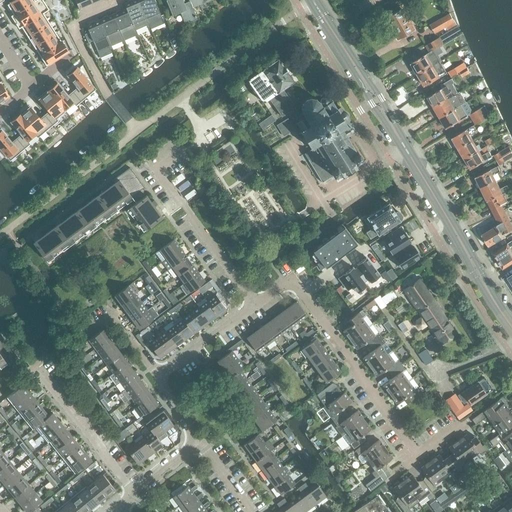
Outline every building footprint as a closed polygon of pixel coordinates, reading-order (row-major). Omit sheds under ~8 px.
[(35,0),(14,0),(7,5),(14,14),(11,16),(16,24),(19,23),(46,65),(68,52),(44,13),(49,10),(43,0),(35,0)] [(91,0),(76,0),(80,9),(93,3),(92,2),(91,0)] [(138,0),(134,0),(124,4),(126,9),(135,29),(136,29),(146,25),(147,27),(150,26),(149,24),(148,24),(138,0)] [(154,0),(138,0),(148,24),(149,24),(150,26),(151,26),(152,28),(163,23),(162,21),(163,20),(154,0)] [(180,0),(163,0),(170,16),(180,12),(185,23),(191,21),(197,18),(192,8),(199,5),(210,0),(188,0),(189,1),(182,3),(180,0)] [(126,9),(113,15),(124,40),(124,39),(135,35),(136,37),(139,36),(136,29),(135,29),(126,9)] [(405,15),(401,9),(385,18),(396,38),(413,29),(409,22),(411,21),(407,14),(405,15)] [(448,30),(456,25),(449,13),(430,25),(435,33),(446,27),(448,30)] [(113,15),(100,20),(110,45),(111,45),(122,40),(123,43),(126,42),(124,39),(124,40),(113,15)] [(89,32),(85,34),(88,43),(93,41),(100,58),(112,53),(110,49),(112,48),(111,45),(110,45),(100,20),(87,26),(89,32)] [(418,75),(440,61),(437,55),(434,50),(439,47),(444,43),(441,37),(435,40),(426,46),(430,52),(412,63),(418,75)] [(294,80),(288,73),(284,67),(278,59),(254,76),(252,74),(246,78),(248,79),(248,80),(263,102),(264,102),(269,99),(283,89),(294,81),(294,80)] [(440,61),(418,75),(425,86),(447,73),(440,61)] [(464,63),(449,72),(452,76),(459,72),(467,67),(464,63)] [(72,72),(68,76),(78,87),(73,92),(81,101),(95,89),(77,68),(75,67),(72,70),(71,72),(72,72)] [(467,69),(460,73),(463,78),(470,73),(467,69)] [(444,88),(428,97),(434,108),(459,93),(454,84),(455,83),(453,79),(442,85),(444,88)] [(58,83),(49,90),(66,111),(74,104),(76,105),(81,101),(73,92),(68,96),(58,83)] [(1,84),(0,84),(0,101),(8,96),(1,84)] [(292,102),(283,89),(269,99),(282,116),(288,112),(296,124),(297,123),(299,126),(302,130),(301,131),(302,133),(304,137),(303,137),(303,138),(302,138),(302,139),(302,140),(302,141),(302,142),(303,142),(303,143),(304,143),(304,144),(305,144),(306,144),(307,144),(308,144),(308,143),(311,149),(312,149),(308,151),(312,157),(308,160),(322,182),(333,176),(334,176),(340,172),(343,178),(344,179),(345,179),(345,178),(359,169),(359,170),(360,169),(359,168),(356,163),(362,159),(358,152),(357,153),(353,146),(353,144),(352,145),(348,138),(348,137),(352,134),(352,133),(349,128),(349,127),(349,126),(349,125),(351,124),(348,119),(348,118),(349,118),(349,117),(349,116),(349,115),(348,115),(348,114),(348,113),(347,113),(346,112),(345,112),(344,112),(341,107),(337,109),(332,101),(331,101),(329,98),(329,97),(328,96),(328,97),(325,96),(324,96),(321,98),(320,99),(321,99),(320,101),(319,102),(316,99),(317,98),(316,98),(315,98),(312,97),(311,97),(310,97),(306,99),(306,98),(305,99),(303,102),(302,102),(301,103),(302,103),(301,107),(300,107),(300,108),(301,108),(302,112),(299,114),(295,107),(292,102)] [(44,96),(40,99),(50,111),(45,115),(53,125),(58,120),(56,119),(66,111),(49,90),(48,91),(47,91),(44,93),(43,96),(44,96)] [(459,93),(434,108),(440,118),(455,109),(462,105),(462,106),(467,103),(461,92),(459,93)] [(455,109),(440,118),(447,128),(468,116),(465,111),(462,106),(462,105),(455,109)] [(485,106),(470,115),(473,119),(488,110),(485,106)] [(21,114),(20,115),(38,137),(48,129),(53,125),(45,115),(40,119),(30,107),(26,110),(24,110),(21,112),(21,114)] [(488,110),(473,119),(476,124),(490,115),(488,110)] [(20,115),(11,122),(22,134),(17,138),(25,148),(30,144),(28,142),(33,138),(36,135),(38,137),(20,115)] [(288,119),(277,125),(284,136),(294,129),(288,119)] [(266,120),(260,124),(263,129),(269,124),(266,120)] [(474,126),(452,138),(459,149),(473,140),(470,134),(477,131),(474,126)] [(0,147),(7,156),(10,160),(20,152),(25,148),(17,138),(12,143),(2,131),(0,132),(0,147)] [(487,144),(493,141),(491,136),(485,140),(487,144)] [(473,140),(459,149),(465,159),(480,150),(482,149),(479,144),(477,146),(473,140)] [(480,150),(465,159),(471,170),(493,157),(489,151),(486,146),(482,149),(480,150)] [(511,152),(511,151),(509,146),(494,155),(497,160),(511,152)] [(511,151),(511,152),(497,160),(500,165),(511,158),(511,151)] [(498,166),(476,177),(478,183),(477,183),(480,188),(481,187),(481,188),(497,181),(501,179),(498,173),(501,171),(498,166)] [(82,203),(97,223),(131,197),(135,203),(129,208),(145,230),(162,217),(154,207),(157,205),(154,200),(151,202),(146,195),(145,196),(141,192),(145,189),(130,168),(112,181),(114,183),(108,188),(106,185),(102,188),(104,191),(87,203),(85,201),(82,203)] [(497,181),(481,188),(482,190),(481,191),(484,196),(485,195),(492,210),(494,214),(505,209),(498,196),(510,191),(508,185),(501,189),(497,181)] [(75,239),(97,223),(82,203),(81,204),(83,207),(66,219),(64,216),(60,219),(62,222),(75,239)] [(402,216),(400,212),(397,212),(394,213),(388,203),(367,217),(378,235),(401,219),(402,216)] [(484,234),(482,235),(489,246),(504,237),(503,236),(511,230),(511,223),(505,209),(494,214),(499,225),(489,231),(488,231),(488,230),(483,233),(484,234)] [(45,260),(75,239),(62,222),(44,235),(42,232),(38,235),(40,238),(33,243),(45,260)] [(344,227),(313,251),(321,261),(325,267),(326,268),(357,244),(344,227)] [(392,240),(386,244),(392,253),(410,241),(405,232),(404,232),(401,227),(388,235),(392,240)] [(160,250),(156,253),(162,262),(166,259),(180,248),(174,240),(160,250)] [(511,240),(493,253),(499,261),(511,252),(511,250),(510,248),(511,246),(511,240)] [(410,241),(392,253),(392,254),(395,252),(398,256),(395,258),(401,268),(420,256),(414,246),(411,248),(408,243),(411,242),(410,241)] [(166,259),(162,262),(168,270),(186,256),(180,248),(166,259)] [(511,252),(499,261),(504,269),(511,263),(511,252)] [(186,256),(168,270),(174,278),(178,275),(192,265),(186,256)] [(353,267),(366,286),(366,285),(364,282),(368,279),(371,282),(380,275),(366,257),(357,264),(359,267),(355,270),(353,267)] [(192,265),(178,275),(184,283),(198,273),(192,265)] [(150,267),(148,269),(155,279),(158,277),(150,267)] [(344,274),(339,278),(348,290),(353,286),(357,292),(366,286),(353,267),(344,274)] [(184,283),(181,286),(187,294),(190,292),(205,281),(198,273),(184,283)] [(146,278),(145,279),(145,281),(148,285),(150,283),(153,281),(149,276),(146,278)] [(212,279),(209,281),(213,287),(217,292),(220,290),(216,285),(212,279)] [(418,312),(434,301),(420,280),(404,291),(418,312)] [(133,282),(115,296),(121,304),(135,294),(140,291),(133,282)] [(198,289),(191,295),(193,298),(200,292),(198,289)] [(392,291),(381,298),(384,303),(395,295),(392,291)] [(161,292),(157,295),(161,300),(163,299),(165,297),(162,292),(161,292)] [(135,294),(121,304),(127,313),(141,302),(135,294)] [(216,295),(207,301),(218,315),(226,309),(216,295)] [(165,297),(163,299),(169,308),(171,306),(171,305),(165,297)] [(205,298),(197,304),(199,307),(209,321),(218,315),(207,301),(205,298)] [(288,308),(299,322),(307,316),(297,301),(288,308)] [(430,329),(446,318),(434,301),(418,312),(421,317),(417,320),(415,325),(417,328),(422,329),(427,325),(430,329)] [(141,302),(127,313),(133,321),(147,311),(141,302)] [(147,311),(133,321),(139,329),(153,319),(159,315),(153,306),(147,311)] [(199,307),(191,313),(201,327),(209,321),(199,307)] [(290,328),(299,322),(288,308),(280,314),(290,328)] [(350,340),(372,324),(365,315),(362,310),(350,319),(353,323),(343,331),(350,340)] [(191,313),(182,319),(193,333),(201,327),(191,313)] [(282,334),(290,328),(280,314),(272,319),(282,334)] [(181,317),(173,323),(174,325),(185,339),(193,333),(182,319),(181,317)] [(446,318),(430,329),(440,345),(456,334),(446,318)] [(274,340),(282,334),(272,319),(263,325),(274,340)] [(403,322),(398,325),(403,334),(409,330),(403,322)] [(370,346),(382,337),(378,332),(372,324),(350,340),(357,349),(367,342),(370,346)] [(174,325),(166,331),(176,345),(185,339),(174,325)] [(266,346),(274,340),(263,325),(255,331),(266,346)] [(164,328),(156,334),(158,337),(168,351),(176,345),(166,331),(164,328)] [(103,329),(89,340),(95,348),(110,338),(103,329)] [(257,352),(266,346),(255,331),(246,338),(257,352)] [(138,333),(135,336),(137,338),(139,341),(143,346),(146,344),(142,339),(138,333)] [(22,363),(2,336),(0,337),(0,365),(5,361),(9,367),(12,370),(22,363)] [(158,337),(149,344),(160,358),(168,351),(158,337)] [(372,366),(387,354),(381,345),(385,342),(382,337),(370,346),(373,350),(363,358),(370,367),(372,366)] [(110,338),(95,348),(101,357),(116,346),(110,338)] [(223,370),(238,359),(232,351),(243,343),(241,339),(226,351),(228,353),(217,361),(223,370)] [(308,357),(322,347),(316,339),(302,349),(308,357)] [(116,346),(101,357),(107,365),(122,354),(116,346)] [(314,366),(328,355),(322,347),(308,357),(314,366)] [(426,349),(418,354),(426,365),(434,360),(426,349)] [(76,362),(81,358),(75,350),(70,354),(76,362)] [(390,373),(402,364),(392,351),(387,354),(372,366),(370,367),(377,376),(387,369),(390,373)] [(122,354),(107,365),(113,373),(128,363),(122,354)] [(320,374),(335,364),(328,355),(314,366),(320,374)] [(240,370),(240,371),(244,368),(238,359),(223,370),(229,377),(229,378),(240,370)] [(128,363),(113,373),(120,381),(134,371),(128,363)] [(335,364),(320,374),(327,383),(341,372),(335,364)] [(390,394),(412,378),(402,364),(390,373),(393,377),(383,385),(390,394)] [(246,379),(240,371),(240,370),(229,378),(229,377),(225,380),(232,389),(246,379)] [(134,371),(120,381),(126,390),(140,379),(134,371)] [(255,372),(251,375),(254,380),(260,375),(257,371),(255,372)] [(463,392),(458,396),(463,403),(468,400),(472,404),(493,389),(485,376),(478,381),(463,392)] [(407,396),(410,400),(422,391),(418,387),(412,378),(390,394),(397,403),(407,396)] [(126,390),(123,391),(129,400),(132,398),(146,387),(140,379),(126,390)] [(238,397),(252,387),(246,379),(232,389),(238,397)] [(23,383),(8,395),(15,404),(30,392),(23,383)] [(333,384),(317,395),(319,398),(325,407),(326,407),(343,394),(336,385),(334,386),(333,384)] [(146,387),(132,398),(138,406),(152,396),(146,387)] [(244,406),(258,395),(252,387),(238,397),(244,406)] [(30,392),(15,404),(22,412),(36,400),(30,392)] [(325,407),(324,408),(334,422),(346,413),(342,409),(351,402),(344,393),(343,394),(326,407),(325,407)] [(464,406),(455,393),(445,400),(459,420),(473,411),(468,404),(464,406)] [(250,414),(264,403),(258,395),(244,406),(250,414)] [(138,406),(134,409),(140,418),(142,417),(144,415),(149,411),(155,407),(158,404),(152,396),(138,406)] [(496,402),(484,410),(488,415),(487,416),(494,425),(511,412),(504,403),(503,404),(499,399),(496,402)] [(36,400),(22,412),(28,420),(43,408),(36,400)] [(256,422),(270,412),(264,403),(250,414),(256,422)] [(43,408),(28,420),(35,428),(53,413),(52,412),(49,415),(43,408)] [(117,408),(110,413),(112,416),(115,414),(119,420),(121,418),(123,416),(119,411),(117,408)] [(165,409),(163,410),(170,421),(173,419),(165,409)] [(163,410),(154,417),(165,431),(173,425),(170,421),(163,410)] [(484,410),(472,419),(476,424),(487,416),(488,415),(484,410)] [(346,413),(334,422),(337,426),(341,424),(347,432),(364,420),(358,411),(349,417),(346,413)] [(270,412),(256,422),(262,430),(276,420),(270,412)] [(511,412),(494,425),(500,433),(500,434),(511,425),(511,412)] [(53,413),(35,428),(36,428),(42,435),(59,421),(53,413)] [(154,417),(145,423),(151,431),(152,431),(156,438),(157,437),(160,441),(168,435),(165,431),(154,417)] [(347,432),(342,436),(349,445),(350,444),(354,449),(366,440),(362,436),(371,429),(364,420),(347,432)] [(59,421),(42,435),(48,443),(51,441),(66,429),(59,421)] [(173,425),(165,431),(168,435),(168,436),(179,428),(176,423),(173,425)] [(500,433),(494,437),(498,443),(500,441),(507,450),(511,447),(511,446),(511,425),(500,434),(500,433)] [(288,427),(283,430),(289,437),(293,434),(288,427)] [(66,429),(51,441),(57,449),(72,437),(66,429)] [(125,429),(113,437),(117,443),(129,434),(127,431),(125,429)] [(151,431),(144,437),(154,451),(163,445),(160,441),(157,437),(156,438),(152,431),(151,431)] [(258,434),(244,444),(250,453),(264,443),(258,434)] [(467,434),(458,441),(471,458),(480,452),(482,455),(487,451),(483,446),(479,440),(474,443),(467,434)] [(72,437),(57,449),(64,456),(79,445),(72,437)] [(144,437),(135,443),(146,457),(154,451),(144,437)] [(490,441),(486,444),(489,449),(494,446),(498,443),(494,437),(490,441)] [(367,442),(355,450),(359,455),(358,458),(362,463),(365,464),(368,462),(386,449),(379,440),(370,446),(367,442)] [(458,441),(449,448),(456,457),(451,460),(460,472),(465,468),(462,465),(471,458),(458,441)] [(135,443),(127,449),(138,464),(146,457),(135,443)] [(264,443),(250,453),(256,461),(270,451),(264,443)] [(79,445),(64,456),(70,464),(85,452),(79,445)] [(375,478),(366,485),(370,491),(384,480),(387,477),(385,475),(383,472),(387,469),(384,465),(393,458),(386,449),(368,462),(375,470),(372,473),(375,478)] [(270,451),(256,461),(262,470),(277,459),(270,451)] [(70,464),(77,473),(92,461),(85,452),(70,464)] [(4,453),(0,456),(0,468),(10,461),(4,453)] [(440,454),(431,461),(443,478),(452,472),(455,475),(460,472),(451,460),(446,463),(440,454)] [(277,459),(262,470),(268,478),(283,467),(277,459)] [(10,461),(0,468),(0,478),(2,481),(16,469),(10,461)] [(431,461),(421,468),(428,477),(423,480),(435,496),(432,492),(437,488),(435,485),(443,478),(431,461)] [(503,461),(497,464),(501,469),(506,465),(503,461)] [(302,466),(300,467),(306,476),(311,473),(305,464),(302,466)] [(283,467),(268,478),(274,486),(289,475),(291,473),(286,465),(283,467)] [(16,469),(2,481),(8,489),(23,477),(16,469)] [(103,474),(95,481),(107,496),(115,489),(103,474)] [(412,474),(402,482),(418,503),(427,496),(430,500),(435,496),(423,480),(419,483),(412,474)] [(289,475),(274,486),(280,494),(295,484),(289,475)] [(499,475),(489,483),(493,489),(504,481),(499,475)] [(23,477),(8,489),(15,497),(29,485),(23,477)] [(95,481),(87,488),(99,502),(107,496),(95,481)] [(402,482),(394,488),(401,497),(396,500),(404,511),(412,511),(410,508),(418,503),(402,482)] [(184,483),(171,493),(173,496),(187,486),(184,483)] [(301,485),(315,504),(326,496),(316,483),(309,488),(305,483),(301,485)] [(489,483),(480,489),(484,495),(493,489),(489,483)] [(29,485),(15,497),(21,504),(36,492),(29,485)] [(187,486),(173,496),(180,505),(194,494),(192,492),(198,488),(195,485),(190,489),(187,486)] [(304,511),(315,504),(301,485),(298,488),(302,493),(295,498),(304,511)] [(468,485),(453,495),(456,500),(471,490),(468,485)] [(86,486),(78,493),(91,509),(99,502),(87,488),(86,486)] [(479,490),(470,496),(475,504),(485,497),(479,490)] [(36,492),(21,504),(27,511),(28,511),(42,501),(36,492)] [(78,493),(70,499),(80,511),(86,511),(91,509),(78,493)] [(194,494),(180,505),(184,511),(187,511),(200,503),(198,500),(203,496),(201,493),(196,497),(194,494)] [(372,499),(356,510),(357,511),(385,511),(389,510),(379,495),(372,499)] [(443,501),(440,504),(443,509),(447,506),(456,500),(453,495),(443,501)] [(511,511),(511,496),(503,503),(505,506),(509,511),(511,511)] [(288,511),(304,511),(295,498),(287,504),(283,499),(280,501),(288,511)] [(80,511),(70,499),(62,506),(67,511),(80,511)] [(200,503),(187,511),(204,511),(206,511),(204,508),(210,504),(208,501),(202,506),(200,503)] [(288,511),(280,501),(276,504),(280,509),(276,511),(288,511)] [(503,503),(493,510),(495,511),(509,511),(505,506),(503,503)]
